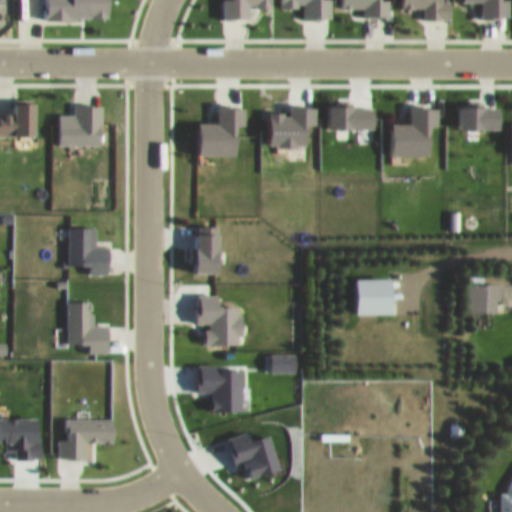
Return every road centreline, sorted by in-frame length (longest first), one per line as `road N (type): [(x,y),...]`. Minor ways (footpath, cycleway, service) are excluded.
road 1 (residential): [(228,511),(178,460),(148,383),(144,87),(161,0)]
road 2 (residential): [(0,60),(511,58)]
road 3 (residential): [(178,460),(114,489),(0,490)]
